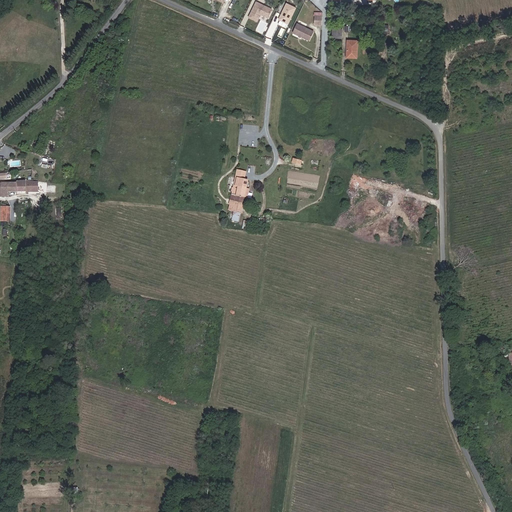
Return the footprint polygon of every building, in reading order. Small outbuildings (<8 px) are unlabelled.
[(287,2),(278,23),(288,28),(298,6),(287,2)] [(268,23),(272,15),(257,7),(249,23),(258,27),(261,20),(268,23)] [(322,28),(322,19),(315,19),(314,27),(322,28)] [(309,45),(313,36),(297,29),(293,38),(309,45)] [(341,39),(341,37),(342,29),(334,29),(333,38),(341,39)] [(346,58),(356,58),(357,44),(347,44),(346,58)] [(302,165),(303,160),(294,157),(292,162),(302,165)] [(246,180),(248,172),(240,170),(238,178),(240,178),(246,180)] [(243,212),(246,197),(248,188),(250,180),(246,180),(240,178),(238,185),(241,186),(240,189),(236,188),(233,200),(234,200),(232,210),(243,212)] [(10,195),(19,194),(19,184),(0,186),(0,197),(2,199),(10,198),(10,195)] [(19,194),(42,192),(41,186),(38,186),(38,184),(35,185),(34,184),(19,184),(19,194)] [(3,224),(13,224),(14,210),(11,210),(11,206),(7,207),(7,210),(3,210),(3,224)] [(241,223),(245,224),(247,216),(238,215),(237,226),(240,227),(241,223)] [(510,380),(511,379),(511,340),(497,346),(510,380)]
